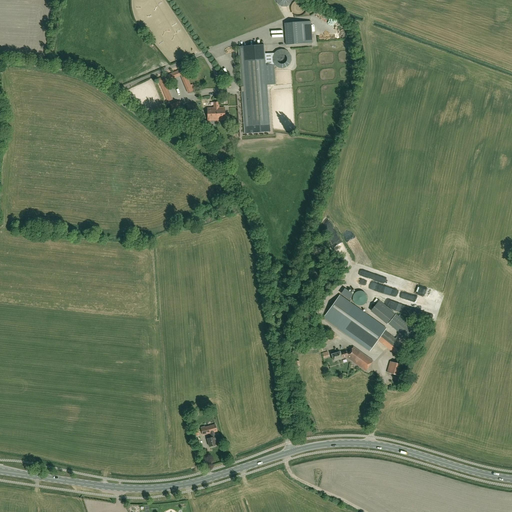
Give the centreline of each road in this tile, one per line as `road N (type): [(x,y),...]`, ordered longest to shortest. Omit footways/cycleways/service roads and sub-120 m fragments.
road 1 (unclassified): [(289,452),(256,231),(242,203),(92,84),(0,64)]
road 2 (primary): [(289,452),(190,483),(142,488),(0,471)]
road 3 (primary): [(511,479),(377,445),(289,452)]
